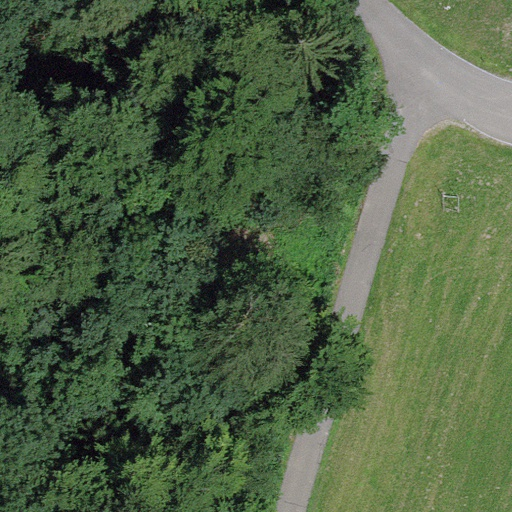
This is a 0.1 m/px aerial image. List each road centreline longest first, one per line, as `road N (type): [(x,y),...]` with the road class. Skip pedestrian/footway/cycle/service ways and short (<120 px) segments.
road 1 (track): [(427,74),(286,511)]
road 2 (unclassified): [(358,0),(427,74),(476,103),(511,110)]
